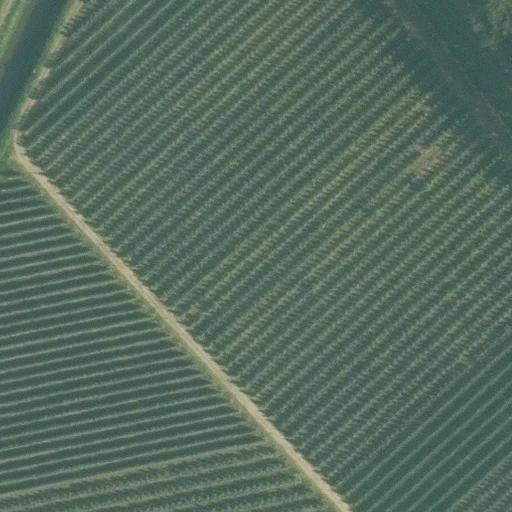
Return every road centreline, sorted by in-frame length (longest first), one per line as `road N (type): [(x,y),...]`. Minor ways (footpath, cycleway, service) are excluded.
road 1 (track): [(346,511),(19,155),(15,133),(83,0)]
road 2 (track): [(392,0),(511,155)]
